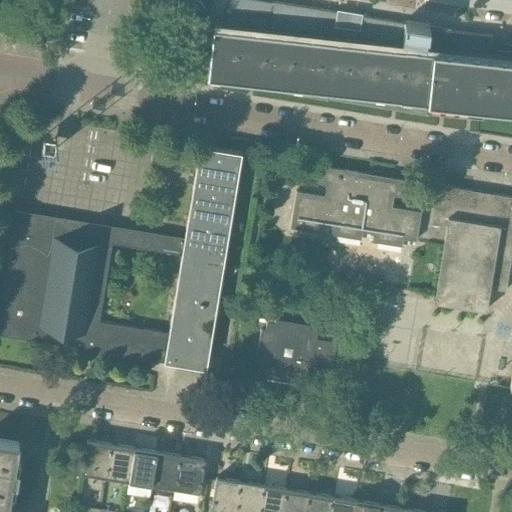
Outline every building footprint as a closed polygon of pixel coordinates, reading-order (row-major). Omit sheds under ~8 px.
[(254,86),(254,87),(331,100),(332,99),(427,115),(427,114),(483,120),(484,108),(511,111),(511,59),(489,57),(492,35),(447,30),(445,30),(428,26),(428,25),(430,25),(430,24),(403,20),(404,21),(404,23),(352,14),(352,16),(355,16),(355,17),(342,15),(342,14),(346,14),(346,13),(268,0),(268,1),(260,0),(213,0),(207,26),(212,27),(206,77),(213,77),(254,86)] [(199,145),(184,238),(181,253),(168,332),(167,338),(183,340),(180,363),(206,368),(241,152),(199,145)] [(405,179),(381,175),(320,165),(317,182),(326,183),(324,195),(296,190),(290,227),(319,232),(320,224),(331,226),(330,234),(360,239),(362,231),(372,233),(371,240),(401,245),(402,238),(416,240),(420,211),(391,206),(393,194),(402,196),(405,179)] [(485,310),(488,287),(505,290),(511,248),(511,196),(436,184),(430,223),(446,226),(434,302),(485,310)] [(184,238),(15,210),(0,301),(0,334),(180,363),(183,340),(167,338),(168,332),(98,320),(111,242),(181,253),(184,238)] [(266,373),(265,378),(300,383),(301,377),(309,378),(310,372),(330,376),(336,341),(316,338),(317,330),(309,328),(309,324),(275,318),(275,323),(266,321),(265,329),(261,329),(255,363),(259,364),(258,372),(266,373)] [(0,505),(7,506),(11,480),(15,481),(17,468),(13,468),(18,440),(0,437),(0,505)] [(105,475),(110,444),(87,441),(82,472),(105,475)] [(105,475),(129,479),(134,448),(110,444),(105,475)] [(129,479),(151,482),(156,451),(134,448),(129,479)] [(179,455),(156,451),(151,482),(159,483),(174,486),(179,455)] [(179,455),(174,486),(197,490),(203,459),(179,455)] [(233,511),(234,511),(237,497),(239,481),(216,477),(211,508),(233,511)] [(237,497),(234,511),(258,511),(263,485),(239,481),(237,497)] [(258,511),(281,511),(286,489),(263,485),(258,511)] [(286,489),(281,511),(305,511),(308,492),(286,489)] [(305,511),(329,511),(332,496),(308,492),(305,511)] [(352,511),(355,500),(338,497),(332,496),(329,511),(352,511)] [(376,511),(378,503),(355,500),(352,511),(376,511)] [(400,511),(401,507),(378,503),(376,511),(400,511)]
